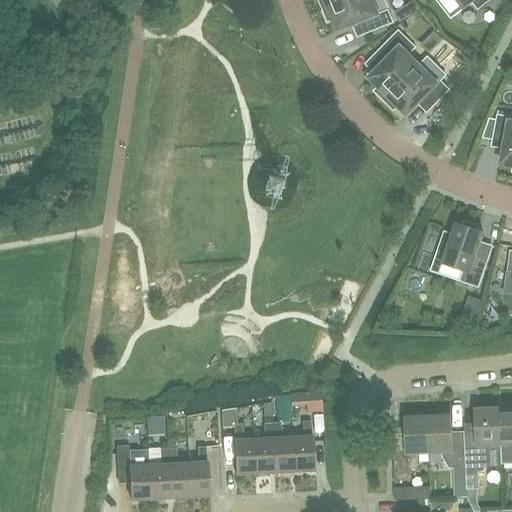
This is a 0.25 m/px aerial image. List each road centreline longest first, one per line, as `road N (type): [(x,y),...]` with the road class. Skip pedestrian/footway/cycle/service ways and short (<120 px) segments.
road 1 (residential): [(511,200),(435,173),(382,137),(332,81),(292,0)]
road 2 (residential): [(353,508),(349,422),(360,393),(377,381),(511,366)]
